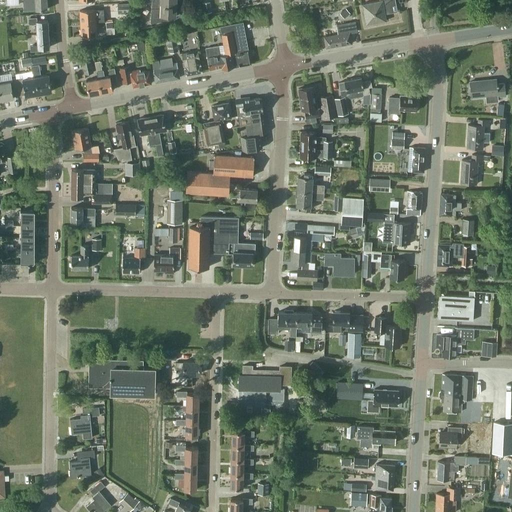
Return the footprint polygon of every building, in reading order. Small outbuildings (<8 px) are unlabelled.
[(23,0),(24,10),(36,9),(36,10),(47,10),(46,0),(23,0)] [(392,5),(396,4),(395,0),(379,0),(380,1),(362,4),(366,25),(386,21),(385,14),(393,12),(392,5)] [(211,10),(209,2),(202,3),(204,12),(211,10)] [(175,16),(176,4),(151,3),(150,23),(169,19),(169,16),(175,16)] [(80,10),(80,23),(96,22),(95,9),(80,10)] [(37,34),(48,34),(48,20),(38,21),(38,18),(29,19),(29,24),(37,24),(37,34)] [(326,48),(352,44),(350,32),(357,31),(355,21),(337,24),(338,35),(324,38),(326,48)] [(97,35),(96,22),(80,23),(81,36),(97,35)] [(238,61),(250,58),(243,22),(220,27),(223,45),(206,48),(208,57),(207,58),(209,69),(221,67),(222,69),(234,67),(234,65),(238,61)] [(176,34),(177,43),(184,42),(182,33),(176,34)] [(49,47),(48,34),(37,34),(38,45),(30,45),(31,50),(39,50),(39,47),(49,47)] [(166,36),(169,53),(178,51),(175,35),(166,36)] [(145,49),(144,42),(136,43),(138,50),(145,49)] [(82,60),(80,50),(73,51),(76,61),(82,60)] [(186,75),(202,72),(198,50),(182,53),(186,75)] [(45,56),(32,58),(33,68),(31,68),(33,77),(35,77),(38,93),(51,91),(48,74),(41,75),(38,64),(46,63),(45,56)] [(31,65),(31,68),(33,68),(32,58),(31,58),(31,57),(21,59),(22,66),(31,65)] [(81,61),(84,74),(94,72),(90,58),(81,61)] [(177,62),(159,65),(158,60),(152,61),(156,82),(179,78),(177,62)] [(99,61),(95,62),(98,78),(101,92),(113,89),(111,82),(117,81),(114,67),(108,68),(109,75),(104,77),(103,69),(101,70),(99,61)] [(133,86),(151,83),(149,70),(141,71),(141,69),(131,70),(130,66),(120,67),(123,83),(132,81),(133,86)] [(341,94),(346,93),(347,95),(348,97),(351,98),(364,95),(364,94),(370,93),(369,86),(372,86),(371,79),(362,81),(362,76),(344,80),(345,81),(338,83),(340,90),(341,94)] [(25,96),(38,93),(35,77),(33,77),(23,79),(22,77),(16,78),(19,95),(25,94),(25,96)] [(13,96),(19,95),(16,78),(10,79),(11,80),(0,82),(0,98),(0,100),(13,98),(13,96)] [(89,94),(101,92),(98,78),(85,80),(89,94)] [(472,97),(485,95),(486,102),(498,101),(497,97),(506,96),(504,83),(497,84),(496,79),(471,81),(472,97)] [(317,122),(316,116),(320,116),(319,107),(317,108),(314,86),(298,88),(302,110),(305,110),(307,123),(317,122)] [(381,93),(371,93),(369,121),(381,121),(381,113),(380,112),(381,93)] [(323,118),(336,117),(336,116),(333,94),(320,96),(323,118)] [(409,95),(400,94),(400,97),(389,96),(389,106),(388,113),(399,113),(399,109),(401,109),(416,110),(417,97),(409,97),(409,95)] [(261,97),(250,99),(249,97),(239,99),(239,100),(236,101),(242,149),(262,146),(260,133),(266,132),(261,97)] [(334,99),(338,115),(348,113),(345,97),(334,99)] [(223,118),(231,117),(228,102),(212,105),(215,120),(203,122),(208,144),(224,141),(220,121),(223,121),(223,118)] [(164,114),(150,116),(155,144),(156,144),(158,155),(164,154),(159,131),(166,129),(164,114)] [(149,145),(155,144),(150,116),(138,118),(141,134),(147,133),(149,145)] [(483,148),(483,141),(489,142),(489,133),(484,132),(484,125),(489,125),(490,119),(478,118),(478,124),(468,124),(466,147),(483,148)] [(134,134),(131,134),(129,120),(116,122),(119,138),(121,137),(122,147),(114,148),(119,161),(132,159),(130,146),(136,145),(134,134)] [(323,124),(322,132),(332,132),(333,124),(323,124)] [(99,152),(93,152),(88,127),(72,130),(75,149),(83,147),(84,152),(84,161),(99,160),(99,152)] [(323,149),(323,156),(332,156),(333,141),(326,140),(326,136),(316,136),(316,132),(301,131),(300,144),(316,144),(316,142),(323,142),(323,149)] [(392,138),(391,148),(403,148),(404,132),(388,131),(387,138),(392,138)] [(168,142),(170,153),(176,152),(174,141),(168,142)] [(318,156),(323,156),(323,149),(316,149),(316,144),(300,144),(300,157),(307,157),(307,160),(316,160),(316,154),(318,154),(318,156)] [(503,155),(503,145),(492,144),(491,154),(503,155)] [(424,171),(425,147),(410,146),(409,170),(424,171)] [(227,190),(233,190),(240,190),(240,188),(241,188),(241,185),(227,184),(227,176),(253,177),(254,155),(214,153),(214,161),(209,160),(208,171),(187,170),(186,192),(227,194),(227,190)] [(490,155),(484,155),(484,154),(472,154),(471,159),(462,159),(460,183),(477,184),(478,161),(483,161),(483,160),(490,160),(490,155)] [(6,157),(8,173),(17,171),(15,155),(6,157)] [(148,159),(142,161),(144,172),(150,171),(148,159)] [(125,162),(125,175),(140,175),(140,162),(125,162)] [(314,165),(314,174),(330,175),(331,166),(314,165)] [(72,168),(71,182),(83,182),(95,182),(95,168),(72,168)] [(298,176),(297,190),(324,192),(325,184),(312,183),(313,173),(304,173),(304,176),(298,176)] [(369,178),(369,190),(389,191),(390,179),(369,178)] [(83,193),(92,193),(92,202),(111,203),(111,194),(103,194),(103,183),(95,183),(95,182),(83,182),(71,182),(71,196),(83,197),(83,193)] [(245,199),(245,204),(255,204),(255,200),(256,200),(257,189),(241,188),(240,188),(240,190),(233,190),(232,196),(239,197),(239,199),(245,199)] [(324,200),(324,192),(297,190),(296,205),(302,205),(302,208),(310,209),(311,199),(324,200)] [(408,191),(406,214),(420,214),(422,192),(408,191)] [(456,202),(456,194),(440,193),(439,214),(456,214),(456,209),(461,209),(461,202),(456,202)] [(341,223),(349,224),(361,225),(363,198),(342,196),(342,195),(335,195),(335,202),(342,203),(341,223)] [(167,199),(167,223),(182,223),(183,199),(167,199)] [(115,204),(115,214),(135,215),(135,204),(115,204)] [(144,204),(135,204),(135,215),(144,215),(144,204)] [(95,225),(95,207),(71,207),(71,221),(82,221),(82,225),(95,225)] [(21,210),(21,223),(35,223),(35,210),(21,210)] [(382,221),(383,212),(368,211),(367,220),(382,221)] [(233,242),(238,242),(239,217),(201,215),(201,221),(197,221),(197,222),(190,221),(189,266),(209,266),(210,252),(233,253),(233,242)] [(462,218),(462,233),(473,233),(473,219),(462,218)] [(411,222),(393,221),(383,220),(382,228),(393,228),(392,242),(410,243),(411,222)] [(35,236),(35,223),(21,223),(21,236),(35,236)] [(294,235),(294,248),(311,249),(312,239),(314,239),(315,234),(318,234),(334,235),(334,225),(324,225),(314,224),(308,224),(307,231),(307,232),(303,232),(303,236),(294,235)] [(168,227),(168,241),(181,242),(181,239),(183,239),(184,233),(181,233),(181,229),(177,229),(177,227),(168,227)] [(358,236),(358,235),(356,227),(345,230),(348,239),(358,236)] [(21,236),(21,249),(35,249),(35,236),(21,236)] [(92,239),(92,250),(101,250),(101,239),(92,239)] [(145,257),(145,247),(139,247),(139,241),(135,241),(135,257),(123,257),(122,271),(140,272),(140,257),(145,257)] [(255,242),(238,242),(233,242),(233,253),(232,264),(253,265),(253,253),(255,253),(255,242)] [(462,264),(469,265),(469,245),(463,244),(463,242),(453,242),(453,244),(438,243),(437,264),(452,265),(452,256),(462,256),(462,264)] [(89,268),(89,245),(81,245),(81,255),(71,255),(71,268),(89,268)] [(174,257),(181,257),(181,248),(169,248),(169,254),(154,254),(154,270),(165,270),(165,272),(174,273),(174,257)] [(310,262),(311,249),(294,248),(293,263),(302,263),(302,269),(298,269),(297,278),(317,279),(317,270),(308,269),(308,262),(310,262)] [(21,263),(29,262),(35,262),(35,249),(21,249),(21,263)] [(325,251),(324,264),(334,264),(334,273),(354,273),(354,257),(341,257),(341,252),(325,251)] [(371,269),(371,263),(372,252),(364,251),(363,268),(371,269)] [(404,277),(405,259),(391,258),(391,253),(381,253),(380,266),(390,267),(390,277),(404,277)] [(2,274),(15,274),(15,263),(2,262),(2,274)] [(29,274),(29,262),(21,263),(15,263),(15,274),(29,274)] [(496,266),(487,265),(486,274),(496,274),(496,266)] [(438,318),(473,320),(475,290),(469,290),(469,296),(439,294),(438,318)] [(296,324),(297,324),(297,311),(294,311),(284,311),(278,310),(278,319),(268,318),(268,332),(278,332),(278,328),(290,328),(290,335),(296,335),(296,324)] [(362,330),(362,316),(355,315),(355,316),(349,316),(349,314),(349,311),(344,311),(340,311),(340,310),(334,310),(334,311),(333,311),(333,323),(329,323),(328,329),(342,330),(342,329),(348,329),(362,330)] [(296,335),(296,340),(300,341),(301,324),(310,324),(310,332),(315,332),(321,332),(322,316),(313,316),(313,314),(313,311),(297,311),(297,324),(296,324),(296,335)] [(385,331),(384,345),(400,345),(401,325),(386,324),(387,317),(375,316),(374,331),(385,331)] [(474,328),(457,327),(457,335),(451,335),(451,334),(436,333),(436,345),(442,346),(442,355),(457,355),(457,343),(465,343),(465,339),(474,339),(474,328)] [(360,355),(361,334),(348,333),(347,355),(360,355)] [(481,355),(496,356),(497,342),(487,341),(487,342),(482,342),(481,355)] [(111,393),(155,394),(155,367),(143,367),(143,360),(90,359),(89,386),(111,386),(111,393)] [(175,362),(171,362),(171,369),(175,369),(183,369),(183,373),(199,374),(200,361),(183,360),(183,362),(175,362)] [(313,361),(309,365),(317,373),(321,369),(313,361)] [(280,375),(280,384),(291,384),(291,366),(280,365),(280,370),(253,369),(253,365),(243,365),(243,374),(280,375)] [(471,399),(473,375),(443,373),(442,390),(440,390),(440,397),(445,398),(444,410),(461,411),(462,398),(471,399)] [(280,391),(280,384),(280,375),(243,374),(239,374),(239,390),(280,391)] [(362,398),(363,383),(337,381),(336,397),(362,398)] [(374,389),(373,406),(388,406),(388,405),(397,405),(398,390),(374,389)] [(187,396),(187,405),(187,406),(198,406),(199,392),(187,392),(187,391),(177,390),(177,396),(187,396)] [(308,400),(297,400),(297,414),(308,414),(308,400)] [(198,420),(198,406),(187,406),(187,405),(177,405),(177,410),(186,410),(186,419),(186,420),(198,420)] [(92,437),(92,431),(90,415),(100,414),(99,406),(82,408),(83,414),(81,414),(81,417),(70,418),(72,433),(82,432),(83,438),(92,437)] [(198,435),(198,420),(186,420),(186,419),(176,418),(176,424),(186,424),(186,435),(198,435)] [(511,420),(495,419),(493,449),(511,450),(511,420)] [(372,429),(372,426),(358,425),(357,437),(371,438),(371,443),(379,443),(379,441),(394,442),(395,431),(372,429)] [(456,445),(456,444),(457,436),(462,437),(462,427),(447,426),(447,432),(440,431),(439,445),(456,445)] [(244,445),(244,444),(244,435),(254,436),(254,430),(244,429),(244,431),(232,431),(232,445),(244,445)] [(254,444),(244,444),(244,445),(232,445),(231,459),(243,460),(244,458),(244,449),(254,450),(254,444)] [(185,450),(185,459),(185,460),(197,460),(197,446),(186,446),(186,445),(175,445),(175,450),(185,450)] [(70,461),(71,476),(91,474),(89,456),(95,455),(94,449),(82,450),(82,457),(80,457),(80,460),(70,461)] [(454,461),(438,461),(437,479),(454,480),(454,470),(458,470),(458,468),(466,469),(466,456),(454,455),(454,461)] [(185,460),(185,459),(175,458),(175,464),(185,464),(185,473),(185,474),(196,474),(197,460),(185,460)] [(243,473),(243,471),(243,463),(253,463),(253,458),(244,458),(243,460),(231,459),(231,473),(243,473)] [(354,458),(353,467),(367,468),(368,458),(354,458)] [(377,463),(376,475),(394,477),(395,464),(377,463)] [(104,474),(100,467),(94,471),(99,478),(104,474)] [(253,472),(243,471),(243,473),(231,473),(230,487),(243,488),(243,477),(253,477),(253,472)] [(196,489),(196,474),(185,474),(185,473),(175,472),(175,478),(184,478),(184,488),(196,489)] [(394,477),(376,475),(375,488),(393,489),(394,477)] [(101,511),(111,504),(111,503),(106,498),(100,490),(105,485),(101,481),(90,490),(94,494),(92,496),(94,498),(86,505),(91,511),(101,511)] [(268,484),(268,482),(258,482),(258,492),(268,492),(268,489),(272,489),(272,486),(272,484),(268,484)] [(436,510),(452,511),(455,511),(456,498),(460,498),(460,488),(449,487),(449,494),(437,493),(436,510)] [(119,502),(129,511),(138,502),(127,492),(119,502)] [(367,493),(351,492),(350,505),(366,505),(367,493)] [(370,493),(370,505),(369,505),(368,511),(391,511),(392,507),(391,507),(392,497),(380,497),(381,494),(370,493)] [(187,511),(190,507),(179,503),(180,502),(170,497),(166,507),(170,509),(173,504),(177,506),(174,511),(187,511)] [(230,499),(230,511),(242,511),(242,503),(252,503),(252,497),(242,497),(242,499),(230,499)]
